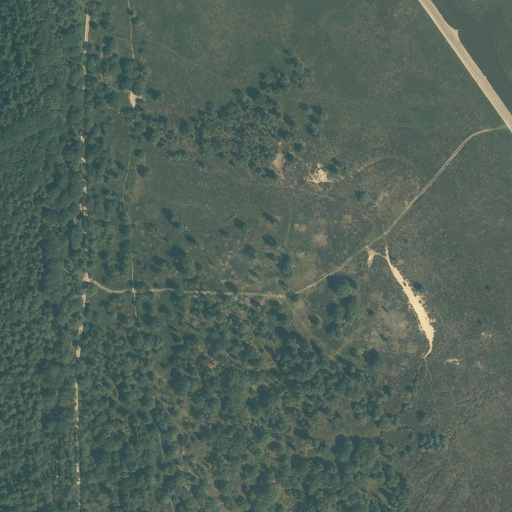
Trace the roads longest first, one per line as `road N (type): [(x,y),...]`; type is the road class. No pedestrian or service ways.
road 1 (track): [(57,0),(57,511)]
road 2 (track): [(84,280),(87,0)]
road 3 (track): [(78,511),(75,382),(84,280)]
road 4 (track): [(511,126),(469,137),(385,235)]
road 5 (track): [(425,0),(511,121)]
